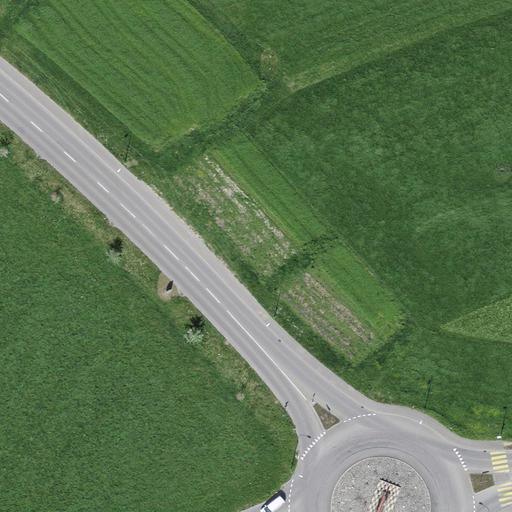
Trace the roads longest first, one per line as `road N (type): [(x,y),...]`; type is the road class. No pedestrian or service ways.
road 1 (tertiary): [(0,93),(193,274),(347,441)]
road 2 (tertiary): [(453,485),(434,453),(402,434),(347,441)]
